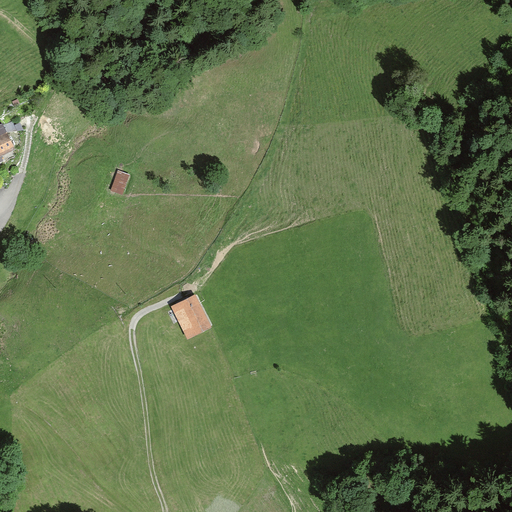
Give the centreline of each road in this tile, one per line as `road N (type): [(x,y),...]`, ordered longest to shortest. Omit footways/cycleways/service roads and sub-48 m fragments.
road 1 (track): [(165,511),(133,329),(141,315),(181,296)]
road 2 (track): [(23,406),(58,434),(124,511)]
